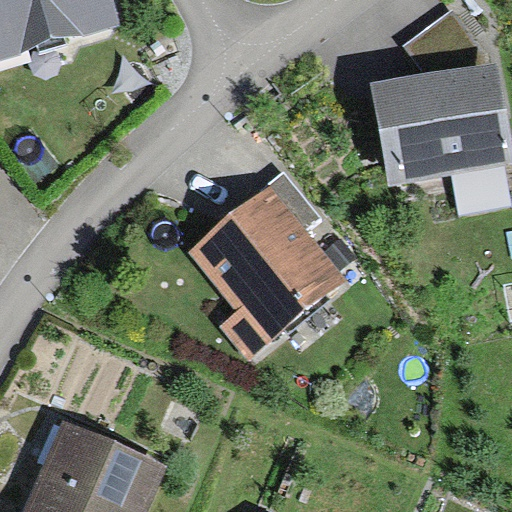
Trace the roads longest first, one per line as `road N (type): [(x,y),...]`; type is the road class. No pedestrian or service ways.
road 1 (residential): [(245,71),(158,146),(34,285),(0,339)]
road 2 (residential): [(348,0),(245,71)]
